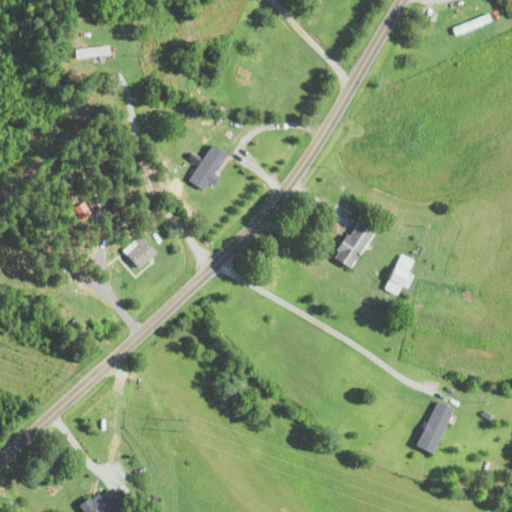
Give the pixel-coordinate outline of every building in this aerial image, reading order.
[(452,25),(454,35),(491,25),(488,15),(452,25)] [(73,48),(73,57),(112,57),(112,48),(73,48)] [(190,181),(206,192),(230,155),(213,144),(190,181)] [(352,269),(376,235),(358,223),(335,256),(352,269)] [(159,253),(140,234),(124,250),(143,269),(159,253)] [(415,263),(404,255),(382,285),(399,297),(415,275),(409,271),(415,263)] [(456,409),(437,401),(418,446),(436,454),(456,409)] [(116,511),(130,499),(114,482),(85,510),(87,511),(116,511)]
